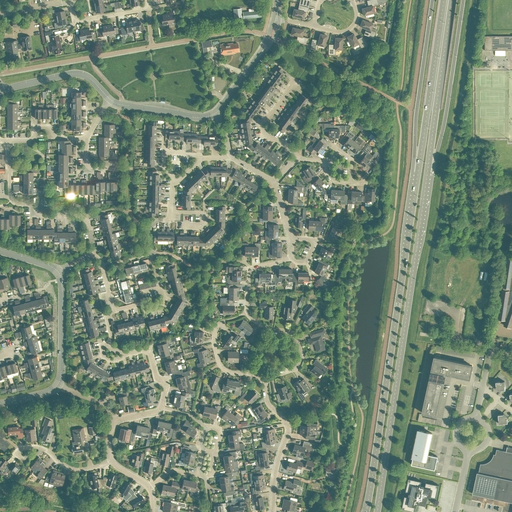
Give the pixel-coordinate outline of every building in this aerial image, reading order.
[(369,0),(367,1),(366,1),(368,7),(362,9),(363,15),(374,13),(373,6),(386,3),(385,0),(369,0)] [(309,6),(299,4),(297,10),(294,9),(292,16),(303,19),(305,12),(307,13),(309,6)] [(56,12),(57,19),(66,17),(64,11),(58,12),(58,9),(51,10),(52,13),(56,12)] [(233,9),(234,20),(242,19),(241,9),(233,9)] [(242,12),(243,19),(260,17),(260,10),(252,11),(252,10),(249,10),(250,12),(242,12)] [(169,24),(168,24),(169,26),(175,25),(175,23),(178,22),(177,16),(172,17),(171,13),(167,14),(169,24)] [(159,26),(168,24),(169,24),(167,14),(162,15),(163,19),(158,20),(159,26)] [(57,19),(57,23),(54,23),(55,29),(61,27),(61,25),(67,23),(66,17),(57,19)] [(139,20),(132,21),(134,31),(141,30),(141,32),(144,31),(143,25),(140,25),(139,20)] [(371,28),(373,24),(362,20),(360,26),(366,29),(363,35),(373,39),(375,32),(376,29),(371,28)] [(134,31),(132,21),(125,22),(126,28),(120,29),(122,35),(128,34),(127,32),(134,31)] [(112,24),(107,25),(109,35),(118,33),(117,27),(112,28),(112,24)] [(109,35),(107,25),(102,26),(103,30),(98,31),(100,37),(109,35)] [(89,28),(84,29),(86,39),(95,38),(94,31),(90,32),(89,28)] [(291,34),(297,36),(296,42),(303,44),(303,46),(309,49),(310,45),(306,44),(307,38),(302,37),(303,30),(292,28),(291,34)] [(86,39),(84,29),(79,30),(80,34),(76,35),(77,41),(86,39)] [(61,51),(62,51),(58,34),(50,36),(52,45),(48,45),(50,52),(53,51),(54,54),(61,53),(61,51)] [(310,49),(316,51),(318,45),(324,47),(327,36),(320,34),(318,41),(312,39),(310,49)] [(358,44),(361,49),(367,45),(362,36),(356,40),(353,34),(347,37),(352,47),(358,44)] [(5,42),(7,53),(9,53),(10,59),(18,57),(17,52),(19,51),(18,49),(23,48),(23,51),(32,49),(29,36),(21,37),(22,43),(18,44),(17,40),(5,42)] [(511,36),(483,36),(483,42),(485,42),(485,51),(511,50),(511,36)] [(328,54),(335,55),(335,49),(342,49),(342,38),(335,38),(335,45),(328,44),(328,54)] [(220,45),(221,55),(234,53),(234,52),(239,51),(237,44),(233,44),(232,43),(220,45)] [(278,66),(273,73),(280,79),(283,74),(281,73),(283,70),(278,66)] [(273,73),(269,78),(277,83),(278,82),(280,79),(273,73)] [(266,82),(268,84),(274,88),(276,85),(278,86),(280,84),(278,82),(277,83),(269,78),(266,82)] [(268,84),(265,88),(273,94),(273,92),(275,90),(278,92),(279,90),(277,88),(276,89),(274,88),(268,84)] [(265,88),(262,92),(269,98),(270,97),(272,94),(275,96),(276,94),(273,92),(273,94),(265,88)] [(71,92),(71,98),(81,98),(81,95),(85,95),(85,92),(85,90),(81,89),(81,92),(71,92)] [(262,92),(259,97),(266,102),(267,101),(269,99),(272,101),(273,99),(270,97),(269,98),(262,92)] [(301,95),(298,99),(306,105),(311,97),(305,93),(303,96),(301,95)] [(259,97),(256,101),(261,105),(263,107),(266,103),(268,105),(270,103),(267,101),(266,102),(259,97)] [(254,99),(250,104),(258,109),(257,110),(259,112),(260,110),(261,109),(259,108),(261,105),(256,101),(254,99)] [(298,99),(295,103),(302,109),(306,105),(298,99)] [(7,104),(7,110),(18,110),(18,108),(17,108),(17,104),(19,104),(19,105),(22,105),(22,101),(19,101),(13,101),(9,101),(9,104),(7,104)] [(295,103),(292,108),(298,112),(298,113),(299,113),(302,109),(295,103)] [(41,118),(41,104),(38,104),(38,109),(35,109),(35,108),(32,108),(32,111),(35,111),(35,118),(41,118)] [(250,104),(247,108),(255,114),(257,110),(258,109),(250,104)] [(284,110),(287,112),(287,111),(295,117),(298,113),(298,112),(292,108),(291,107),(288,110),(285,108),(284,110)] [(246,114),(244,117),(251,121),(253,119),(251,118),(255,114),(247,108),(244,113),(246,114)] [(281,115),(283,117),(284,116),(292,121),(295,117),(287,111),(287,112),(285,115),(282,113),(281,115)] [(277,119),(280,121),(281,120),(288,125),(292,121),(284,116),(283,117),(282,119),(279,117),(277,119)] [(240,123),(240,128),(250,127),(249,122),(250,122),(251,121),(244,117),(242,120),(243,122),(240,123)] [(281,120),(280,121),(278,124),(280,126),(278,128),(283,133),(288,125),(281,120)] [(147,125),(147,130),(156,131),(156,129),(156,122),(150,122),(150,125),(147,125)] [(328,138),(333,138),(334,126),(333,126),(333,122),(330,122),(330,124),(319,123),(319,125),(324,128),(324,129),(328,129),(328,138)] [(18,123),(7,123),(7,129),(15,129),(15,132),(17,132),(17,125),(18,125),(18,123)] [(334,126),(333,138),(339,138),(339,133),(345,133),(345,126),(334,126)] [(169,140),(174,140),(174,131),(165,130),(165,137),(169,137),(169,140)] [(174,140),(183,140),(183,133),(180,133),(180,131),(174,131),(174,140)] [(343,145),(349,149),(354,142),(351,140),(354,135),(349,131),(344,138),(347,140),(343,145)] [(186,143),(191,143),(192,134),(183,133),(183,140),(186,140),(186,143)] [(191,143),(200,143),(200,136),(197,136),(197,134),(192,134),(191,143)] [(203,146),(209,146),(209,136),(200,136),(200,143),(203,143),(203,146)] [(209,136),(209,146),(218,146),(218,139),(214,139),(214,137),(209,136)] [(246,146),(249,149),(254,143),(253,142),(252,142),(251,137),(242,139),(243,144),(246,144),(246,146)] [(360,150),(365,143),(360,139),(357,137),(354,142),(349,149),(354,153),(357,148),(360,150)] [(311,141),(313,142),(323,150),(326,145),(319,140),(318,141),(313,138),(311,141)] [(62,144),(62,149),(75,149),(75,147),(71,147),(71,143),(70,143),(70,140),(58,140),(58,144),(62,144)] [(323,150),(313,142),(311,146),(310,146),(307,150),(313,154),(316,151),(320,154),(323,150)] [(249,149),(256,154),(261,146),(257,143),(256,144),(254,143),(249,149)] [(363,151),(366,154),(367,152),(371,148),(367,145),(363,151)] [(256,154),(260,157),(266,149),(265,149),(261,146),(256,154)] [(265,160),(266,158),(270,153),(267,151),(269,149),(268,148),(266,147),(265,149),(266,149),(260,157),(265,160)] [(372,156),(370,158),(372,159),(374,157),(375,158),(379,151),(377,149),(372,156)] [(266,158),(271,162),(277,154),(279,152),(277,150),(275,153),(272,150),(270,153),(266,158)] [(363,167),(370,158),(372,155),(367,152),(366,154),(359,164),(363,167)] [(277,154),(271,162),(278,166),(282,161),(279,159),(281,157),(277,154)] [(154,158),(145,157),(145,163),(147,163),(147,166),(154,166),(154,158)] [(370,158),(363,167),(367,170),(373,163),(375,165),(378,161),(375,159),(374,161),(372,159),(370,158)] [(310,175),(314,173),(310,166),(303,171),(305,175),(302,177),(305,183),(312,178),(310,175)] [(210,169),(206,169),(208,176),(216,176),(216,167),(210,167),(210,169)] [(227,167),(223,167),(221,167),(221,176),(229,176),(231,170),(227,170),(227,167)] [(19,175),(19,178),(33,178),(33,173),(39,173),(39,169),(31,169),(31,172),(24,172),(24,175),(19,175)] [(200,170),(196,174),(203,181),(207,177),(208,176),(206,169),(203,172),(200,170)] [(234,172),(231,170),(229,176),(235,180),(240,172),(235,170),(234,172)] [(149,171),(149,180),(158,180),(158,179),(159,174),(156,174),(156,171),(149,171)] [(244,175),(240,172),(235,180),(240,183),(243,177),(244,178),(245,175),(246,176),(247,173),(245,172),(244,175)] [(196,174),(193,178),(199,184),(203,181),(196,174)] [(246,179),(244,178),(243,177),(240,183),(238,185),(243,188),(248,180),(249,181),(250,179),(249,178),(248,177),(246,179)] [(313,184),(316,187),(322,181),(318,177),(316,180),(314,178),(309,183),(309,189),(311,189),(311,185),(313,184)] [(193,178),(189,181),(195,188),(199,184),(193,178)] [(248,180),(243,188),(248,191),(253,183),(249,181),(248,180)] [(65,187),(65,194),(68,194),(68,190),(68,185),(68,181),(59,181),(59,187),(65,187)] [(187,187),(184,190),(190,193),(192,192),(191,192),(195,188),(189,181),(185,185),(187,187)] [(326,191),(324,189),(323,188),(326,185),(322,181),(316,187),(315,189),(315,193),(320,193),(320,194),(324,194),(324,199),(326,201),(327,201),(327,196),(327,194),(326,194),(326,191)] [(253,183),(248,191),(255,195),(259,190),(256,188),(257,186),(253,183)] [(289,189),(288,196),(297,196),(297,192),(302,193),(302,187),(295,186),(295,189),(289,189)] [(364,194),(364,196),(364,202),(369,203),(369,201),(374,201),(374,196),(377,196),(377,192),(375,192),(375,189),(368,189),(367,194),(364,194)] [(181,195),(181,200),(190,201),(190,193),(184,190),(184,195),(181,195)] [(337,199),(337,190),(331,190),(330,196),(327,196),(327,201),(326,203),(330,203),(336,203),(337,199)] [(337,190),(337,199),(340,200),(340,204),(346,204),(347,197),(343,197),(344,191),(337,190)] [(356,200),(356,192),(351,191),(350,200),(348,200),(347,204),(352,204),(352,200),(356,200)] [(364,202),(364,196),(361,196),(362,192),(356,192),(356,200),(356,203),(355,204),(356,204),(361,204),(361,202),(364,203),(364,202)] [(297,196),(288,196),(288,202),(294,202),(294,205),(301,206),(302,201),(298,200),(297,200),(297,196)] [(190,201),(181,200),(181,206),(183,206),(183,209),(190,209),(190,201)] [(263,209),(263,213),(272,213),(272,206),(266,206),(266,204),(259,204),(259,209),(263,209)] [(215,215),(225,215),(225,206),(218,206),(218,209),(215,209),(215,215)] [(158,207),(149,207),(148,215),(155,215),(155,212),(158,212),(158,208),(158,207)] [(259,222),(265,222),(265,219),(272,219),(272,213),(263,213),(263,218),(259,218),(259,222)] [(101,225),(110,223),(112,222),(110,214),(101,216),(102,219),(100,220),(101,224),(101,225)] [(9,215),(9,219),(9,225),(20,225),(20,215),(15,215),(12,215),(9,215)] [(217,223),(225,223),(225,215),(215,215),(215,221),(217,221),(217,223)] [(308,229),(314,230),(315,221),(309,220),(309,217),(306,217),(306,223),(308,223),(308,229)] [(0,218),(0,228),(9,229),(9,225),(9,219),(4,219),(1,219),(0,218)] [(315,221),(314,230),(321,230),(321,224),(324,224),(324,222),(327,222),(327,218),(319,218),(319,221),(315,221)] [(332,229),(329,236),(336,239),(340,229),(336,228),(338,224),(332,221),(329,227),(332,229)] [(269,228),(268,231),(278,231),(278,224),(271,224),(271,222),(265,222),(265,225),(265,227),(269,228)] [(214,228),(221,235),(225,231),(223,229),(224,227),(225,223),(217,223),(217,224),(217,225),(214,228)] [(70,228),(70,242),(76,242),(76,243),(80,243),(80,235),(76,235),(76,232),(73,232),(73,228),(70,228)] [(208,231),(209,233),(210,232),(217,239),(221,235),(214,228),(212,231),(210,229),(209,230),(208,231)] [(277,237),(278,231),(268,231),(265,231),(265,236),(265,239),(265,240),(266,240),(271,240),(271,237),(277,237)] [(106,242),(108,241),(108,240),(117,238),(115,232),(113,233),(106,235),(107,238),(105,239),(105,240),(106,242)] [(154,241),(163,241),(163,232),(161,232),(157,232),(157,234),(154,234),(154,241)] [(210,232),(209,233),(206,236),(213,242),(217,239),(210,232)] [(193,246),(201,246),(201,238),(198,238),(199,237),(195,236),(195,234),(194,234),(192,234),(192,236),(193,236),(193,246)] [(201,238),(201,246),(205,246),(207,244),(209,246),(213,242),(206,236),(203,239),(202,238),(201,238)] [(272,246),(272,249),(281,249),(281,243),(275,242),(275,240),(271,240),(266,240),(266,244),(269,244),(269,245),(272,246)] [(108,252),(111,252),(110,251),(119,248),(118,243),(109,245),(110,249),(107,249),(108,252)] [(245,256),(251,256),(251,247),(248,247),(248,243),(242,243),(242,249),(245,249),(245,256)] [(251,247),(251,256),(258,256),(258,250),(260,250),(260,243),(255,243),(255,247),(251,247)] [(318,255),(325,258),(327,253),(331,255),(334,249),(327,246),(325,249),(321,247),(318,255)] [(110,251),(111,252),(112,256),(114,255),(115,258),(121,257),(119,248),(110,251)] [(281,249),(272,249),(272,252),(268,252),(268,258),(275,258),(275,255),(281,256),(281,249)] [(143,264),(139,265),(141,272),(148,271),(146,265),(149,264),(148,259),(141,260),(142,263),(143,264)] [(511,260),(507,259),(503,287),(503,292),(502,291),(498,319),(506,320),(504,325),(511,328),(511,324),(511,260)] [(136,265),(132,266),(134,274),(141,272),(139,265),(138,261),(134,262),(134,265),(136,265)] [(318,262),(316,267),(324,271),(325,269),(329,270),(330,265),(323,262),(322,264),(318,262)] [(132,266),(131,263),(127,264),(128,267),(129,266),(129,267),(125,268),(127,276),(134,274),(132,266)] [(167,274),(176,272),(175,267),(172,267),(172,264),(165,266),(167,273),(167,274)] [(232,272),(232,275),(241,275),(241,270),(237,270),(237,267),(225,266),(225,272),(230,272),(231,272),(232,272)] [(324,271),(316,267),(314,272),(321,275),(320,278),(316,280),(320,286),(324,284),(322,281),(326,279),(323,275),(324,271)] [(82,270),(84,279),(93,277),(93,275),(92,271),(89,272),(88,269),(82,270)] [(281,278),(285,278),(285,269),(279,269),(278,274),(275,274),(275,278),(275,285),(277,285),(277,282),(281,282),(281,278)] [(295,282),(295,276),(295,275),(291,275),(292,269),(285,269),(285,278),(288,278),(288,282),(295,282)] [(295,276),(295,282),(295,285),(298,285),(298,284),(302,284),(302,281),(303,281),(303,272),(298,272),(298,277),(295,276)] [(3,273),(1,274),(4,287),(9,286),(7,277),(4,278),(3,273)] [(261,283),(265,283),(265,273),(259,273),(259,278),(255,277),(255,285),(261,285),(261,283)] [(268,285),(275,285),(275,278),(271,278),(271,273),(265,273),(265,283),(268,283),(268,285)] [(28,274),(23,276),(26,285),(28,284),(30,288),(34,287),(33,284),(31,284),(28,274)] [(84,279),(85,284),(94,282),(94,280),(93,278),(96,277),(96,274),(93,275),(93,277),(84,279)] [(232,275),(229,275),(229,276),(228,277),(227,277),(227,282),(228,282),(228,284),(234,284),(234,281),(241,281),(241,275),(232,275)] [(22,293),(18,277),(13,279),(13,280),(11,281),(13,288),(15,287),(15,288),(18,287),(20,294),(22,293)] [(172,284),(181,282),(180,277),(177,277),(178,277),(171,279),(172,282),(169,283),(170,284),(170,286),(173,285),(172,284)] [(121,285),(122,289),(130,287),(128,280),(125,281),(124,278),(119,279),(120,282),(117,283),(118,286),(120,286),(120,285),(121,285)] [(85,284),(87,289),(95,287),(95,286),(94,283),(98,282),(97,280),(94,280),(94,282),(85,284)] [(229,288),(229,293),(238,294),(238,288),(232,287),(232,284),(225,284),(225,288),(229,288)] [(95,287),(87,289),(88,295),(97,292),(96,288),(99,287),(98,285),(95,286),(95,287)] [(123,292),(124,296),(132,294),(130,287),(122,289),(119,290),(120,293),(122,293),(122,292),(123,292)] [(177,297),(185,295),(183,287),(174,290),(175,295),(176,295),(177,297)] [(38,293),(37,293),(41,308),(46,307),(49,306),(46,295),(43,296),(44,298),(41,299),(40,294),(38,293)] [(238,300),(238,294),(229,293),(228,297),(225,298),(220,298),(220,302),(225,302),(232,302),(232,299),(238,300)] [(124,296),(121,297),(122,300),(124,300),(124,299),(125,299),(126,303),(134,301),(132,294),(124,296)] [(29,295),(27,296),(31,311),(36,310),(33,301),(30,301),(29,295)] [(176,303),(184,308),(188,301),(186,299),(185,295),(177,297),(177,298),(178,299),(176,303)] [(283,307),(282,313),(284,314),(283,318),(290,319),(291,314),(289,314),(290,312),(294,312),(296,300),(288,299),(287,307),(283,307)] [(19,300),(17,300),(20,314),(26,312),(23,303),(20,304),(19,300)] [(222,314),(234,314),(234,306),(229,305),(229,306),(227,306),(227,302),(220,302),(220,305),(223,306),(222,314)] [(173,307),(181,312),(184,308),(176,303),(174,306),(173,307)] [(265,308),(265,319),(272,319),(272,307),(267,307),(267,304),(259,303),(259,307),(265,308)] [(306,313),(302,318),(309,324),(316,315),(310,310),(313,307),(309,304),(303,310),(306,313)] [(170,312),(178,317),(181,312),(173,307),(174,306),(172,305),(171,307),(170,306),(169,307),(172,309),(170,312)] [(166,316),(168,323),(172,322),(173,320),(176,322),(178,317),(170,312),(168,316),(167,315),(166,316)] [(137,317),(140,326),(145,325),(143,316),(138,317),(137,313),(135,314),(136,317),(137,317)] [(134,327),(140,326),(137,317),(136,317),(133,318),(132,315),(130,315),(131,319),(132,318),(132,321),(133,321),(134,327)] [(158,319),(161,328),(166,327),(165,324),(168,323),(166,316),(163,316),(163,318),(158,319)] [(86,322),(87,327),(96,325),(96,323),(95,320),(99,320),(98,317),(95,318),(95,319),(94,320),(86,322)] [(151,318),(152,321),(153,320),(155,329),(161,328),(158,319),(155,320),(154,317),(153,318),(151,318)] [(126,320),(126,322),(127,322),(130,331),(135,330),(134,327),(133,321),(132,321),(129,322),(129,319),(128,320),(126,320)] [(238,327),(247,334),(252,328),(243,321),(238,327)] [(87,327),(89,332),(98,330),(97,329),(97,326),(100,325),(99,323),(96,323),(96,325),(87,327)] [(124,333),(122,323),(117,325),(114,326),(114,329),(116,335),(124,333)] [(34,330),(32,325),(30,326),(21,328),(22,331),(17,332),(18,335),(31,331),(34,330)] [(192,331),(191,336),(203,337),(203,332),(195,331),(195,327),(188,326),(188,331),(192,331)] [(98,330),(89,332),(90,338),(99,335),(98,331),(101,330),(101,328),(97,329),(98,330)] [(311,336),(311,337),(311,338),(308,339),(309,344),(314,343),(317,351),(324,349),(320,334),(325,333),(324,329),(315,331),(316,335),(311,336)] [(33,336),(36,335),(35,330),(31,331),(18,335),(19,337),(23,336),(24,339),(27,338),(33,336)] [(231,348),(234,344),(231,342),(233,339),(236,342),(239,337),(234,333),(232,335),(228,332),(225,336),(225,337),(222,342),(225,344),(222,347),(222,348),(232,348),(231,348)] [(23,342),(24,344),(37,341),(36,335),(33,336),(27,338),(28,341),(23,342)] [(203,337),(191,336),(190,336),(189,345),(195,346),(196,342),(202,342),(203,337)] [(157,345),(158,351),(168,349),(170,348),(169,342),(176,341),(176,337),(162,341),(163,344),(157,345)] [(37,341),(24,344),(24,347),(29,345),(30,351),(26,352),(27,355),(32,353),(33,356),(38,354),(37,352),(40,351),(37,341)] [(80,349),(82,355),(91,352),(90,349),(92,348),(92,347),(92,345),(89,346),(89,347),(80,349)] [(197,352),(199,357),(208,355),(206,349),(202,350),(201,347),(193,349),(194,353),(197,352)] [(167,358),(173,357),(173,356),(172,353),(169,354),(168,349),(158,351),(160,357),(166,355),(167,358)] [(82,355),(84,363),(91,361),(91,358),(92,358),(91,352),(82,355)] [(228,361),(237,362),(237,352),(228,352),(228,361)] [(208,355),(199,357),(200,363),(197,364),(198,367),(206,365),(205,362),(209,361),(208,355)] [(24,363),(25,365),(38,362),(36,356),(28,359),(28,362),(24,363)] [(431,378),(431,381),(429,381),(422,413),(428,414),(429,415),(430,415),(435,416),(442,383),(441,383),(442,379),(443,379),(443,378),(443,377),(442,377),(443,373),(452,375),(469,379),(470,373),(472,372),(471,371),(472,366),(434,357),(432,370),(433,371),(432,373),(431,373),(430,378),(431,378)] [(11,359),(8,360),(12,373),(17,372),(15,363),(12,363),(11,359)] [(310,371),(317,377),(321,372),(323,374),(327,368),(316,360),(312,364),(315,366),(310,371)] [(85,370),(90,373),(95,365),(91,363),(92,362),(91,361),(84,363),(85,366),(87,368),(85,370)] [(139,363),(141,372),(149,370),(148,364),(144,364),(144,362),(140,363),(139,363)] [(90,373),(95,376),(100,368),(101,368),(102,366),(100,365),(99,365),(98,367),(95,365),(90,373)] [(175,375),(182,373),(182,372),(181,369),(178,370),(177,365),(166,368),(167,373),(175,371),(175,375)] [(25,376),(27,376),(41,372),(39,367),(30,369),(31,372),(27,373),(24,374),(25,376)] [(122,368),(122,370),(123,370),(126,379),(131,378),(130,375),(129,369),(125,369),(125,367),(124,367),(122,368)] [(95,376),(99,379),(104,371),(101,368),(100,368),(95,376)] [(108,380),(112,379),(110,372),(109,372),(108,373),(104,371),(99,379),(104,381),(106,379),(108,380)] [(110,372),(112,379),(114,379),(115,382),(120,380),(118,371),(113,372),(113,371),(110,372)] [(176,378),(177,383),(189,380),(187,375),(190,375),(189,371),(188,371),(182,372),(182,373),(183,376),(176,378)] [(212,386),(211,387),(213,391),(219,392),(221,385),(218,384),(216,383),(219,377),(212,375),(209,382),(210,382),(209,385),(212,386)] [(231,392),(232,389),(233,380),(227,379),(226,382),(223,381),(221,391),(227,393),(228,391),(231,392)] [(310,388),(303,379),(298,382),(297,381),(293,384),(299,392),(296,394),(301,400),(305,398),(301,393),(305,390),(306,392),(310,388)] [(189,380),(177,383),(178,388),(186,386),(187,389),(186,392),(195,394),(195,391),(191,390),(189,380)] [(232,389),(235,390),(234,394),(240,395),(242,388),(238,388),(240,382),(233,380),(232,389)] [(496,386),(495,387),(500,392),(501,390),(505,390),(504,381),(496,382),(496,386)] [(16,385),(18,390),(18,391),(25,389),(24,383),(16,385)] [(144,393),(145,396),(154,394),(153,388),(149,389),(149,386),(140,388),(141,393),(144,393)] [(277,389),(279,393),(276,394),(277,400),(280,403),(283,402),(282,399),(287,397),(287,398),(292,397),(290,392),(287,393),(285,386),(277,389)] [(130,392),(131,392),(131,389),(129,390),(129,389),(122,392),(123,396),(119,397),(120,405),(128,403),(127,398),(131,398),(130,392)] [(239,399),(241,402),(245,398),(251,403),(258,395),(253,390),(248,395),(245,392),(239,399)] [(175,393),(174,399),(184,401),(185,396),(188,396),(189,393),(182,392),(181,395),(175,393)] [(154,394),(145,396),(146,402),(143,402),(143,406),(152,404),(151,401),(156,400),(154,394)] [(184,401),(174,399),(173,405),(179,406),(178,409),(185,411),(186,408),(184,407),(185,405),(183,405),(184,401)] [(202,415),(209,416),(211,408),(204,406),(205,403),(202,402),(201,408),(204,409),(202,415)] [(254,415),(256,414),(264,409),(260,404),(256,407),(255,404),(249,408),(254,415)] [(211,408),(209,416),(215,418),(216,411),(219,412),(220,406),(217,405),(217,406),(215,406),(214,408),(211,408)] [(221,417),(227,421),(232,414),(227,410),(229,407),(226,405),(223,410),(225,412),(221,417)] [(264,409),(256,414),(258,417),(255,419),(258,423),(261,423),(264,421),(262,418),(267,415),(264,409)] [(232,414),(227,421),(232,425),(236,420),(238,421),(242,416),(237,413),(235,416),(232,414)] [(507,418),(508,417),(503,413),(502,414),(498,415),(499,424),(507,423),(507,418)] [(42,433),(44,434),(42,439),(50,442),(54,433),(51,432),(53,428),(49,427),(51,421),(45,418),(42,426),(44,426),(42,433)] [(182,425),(187,428),(185,431),(193,437),(196,431),(191,428),(193,424),(186,420),(182,425)] [(95,429),(99,429),(98,421),(94,422),(94,426),(88,427),(90,435),(96,434),(95,429)] [(156,430),(163,431),(165,422),(158,421),(157,427),(154,426),(152,435),(155,435),(156,430)] [(165,422),(163,431),(167,432),(166,436),(171,437),(173,430),(170,430),(171,424),(165,422)] [(316,431),(317,426),(317,422),(310,422),(309,426),(300,425),(300,430),(314,431),(316,431)] [(141,435),(143,427),(137,425),(136,431),(132,430),(130,441),(133,441),(133,438),(134,438),(135,436),(140,437),(141,435)] [(8,428),(8,434),(18,433),(18,438),(23,437),(22,428),(19,429),(19,426),(8,428)] [(264,432),(265,437),(275,435),(274,429),(267,430),(267,426),(257,428),(258,432),(260,431),(260,433),(264,432)] [(143,427),(141,435),(148,437),(147,441),(150,442),(152,435),(148,434),(150,428),(143,427)] [(72,447),(73,453),(83,452),(82,445),(81,445),(81,441),(85,440),(83,428),(72,430),(74,442),(72,442),(73,447),(72,447)] [(118,439),(119,439),(118,440),(119,441),(120,442),(121,442),(122,442),(124,442),(125,441),(129,442),(131,430),(128,429),(128,430),(120,428),(118,439)] [(26,431),(27,440),(35,439),(34,430),(26,431)] [(228,435),(229,442),(238,440),(237,437),(241,436),(240,430),(231,432),(231,435),(228,435)] [(314,431),(300,430),(299,435),(309,435),(308,439),(315,439),(315,435),(313,435),(314,431)] [(428,453),(429,453),(429,452),(429,451),(428,451),(432,433),(419,430),(411,464),(435,470),(438,457),(427,454),(427,453),(428,453)] [(0,447),(4,450),(9,444),(2,438),(4,435),(0,431),(0,447)] [(275,435),(265,437),(266,441),(261,442),(262,448),(270,447),(270,443),(276,442),(275,435)] [(238,440),(229,442),(230,448),(236,447),(237,450),(244,449),(243,443),(238,444),(238,440)] [(168,465),(170,456),(172,456),(174,447),(170,446),(169,445),(169,446),(167,453),(162,452),(161,455),(160,455),(158,462),(160,463),(168,465)] [(292,452),(297,454),(296,456),(295,456),(295,457),(302,459),(303,458),(301,458),(302,455),(303,455),(304,450),(312,452),(314,448),(304,445),(303,447),(294,445),(292,452)] [(194,458),(195,453),(188,451),(189,448),(183,447),(182,452),(185,453),(184,456),(194,458)] [(498,477),(493,498),(511,502),(511,511),(511,447),(507,447),(506,451),(500,478),(498,477)] [(473,494),(493,498),(498,477),(500,478),(506,451),(496,449),(495,455),(494,454),(493,455),(493,456),(492,458),(492,459),(491,460),(490,461),(489,462),(488,462),(487,463),(486,463),(485,463),(484,464),(483,464),(482,464),(480,464),(478,473),(477,472),(472,494),(473,494)] [(258,456),(259,460),(267,458),(268,457),(269,457),(268,456),(268,455),(267,454),(266,452),(261,453),(261,450),(255,451),(255,454),(256,456),(258,456)] [(223,456),(224,463),(233,461),(232,458),(235,458),(235,454),(235,451),(229,452),(229,455),(223,456)] [(138,455),(133,454),(131,465),(138,467),(139,460),(142,461),(144,454),(138,452),(138,455)] [(194,458),(184,456),(181,456),(180,461),(179,460),(178,464),(185,466),(186,462),(193,464),(194,458)] [(30,468),(34,471),(42,460),(39,457),(30,468)] [(144,471),(151,473),(153,466),(156,467),(158,459),(151,458),(150,463),(146,462),(144,471)] [(259,460),(255,460),(256,464),(257,464),(257,466),(255,467),(255,470),(263,469),(262,466),(268,465),(267,458),(259,460)] [(42,460),(34,471),(37,474),(36,475),(40,479),(47,470),(43,467),(46,463),(42,460)] [(304,468),(312,470),(312,468),(314,463),(307,460),(305,466),(304,468)] [(233,461),(224,463),(225,469),(226,472),(232,471),(238,470),(237,464),(233,465),(233,461)] [(286,470),(295,472),(297,468),(301,469),(302,463),(296,461),(295,464),(289,462),(288,465),(287,465),(286,470)] [(5,470),(8,473),(10,470),(15,474),(21,467),(15,463),(12,466),(10,464),(5,470)] [(21,472),(24,474),(30,466),(27,464),(21,472)] [(331,472),(338,474),(340,466),(332,465),(331,472)] [(49,483),(53,485),(58,471),(53,470),(51,477),(48,476),(46,477),(45,481),(49,482),(49,483)] [(58,471),(53,485),(62,487),(66,474),(58,471)] [(219,477),(220,484),(229,482),(229,479),(232,478),(231,472),(225,473),(226,476),(219,477)] [(251,483),(254,483),(264,481),(263,474),(257,475),(257,472),(249,473),(251,483)] [(103,477),(103,479),(102,486),(107,487),(108,485),(113,487),(117,476),(110,474),(109,477),(103,477)] [(102,486),(103,479),(96,479),(96,475),(89,476),(90,481),(89,482),(90,483),(91,483),(92,488),(98,486),(98,488),(102,489),(102,486)] [(409,495),(409,496),(410,496),(410,497),(404,496),(402,509),(414,511),(415,511),(416,503),(420,503),(425,505),(427,496),(436,498),(439,485),(426,482),(425,487),(424,487),(424,486),(423,486),(423,485),(422,485),(422,486),(421,486),(421,487),(420,486),(421,481),(408,478),(406,491),(411,492),(411,493),(410,493),(409,494),(409,495)] [(185,489),(188,490),(190,481),(183,479),(182,486),(179,485),(178,491),(182,492),(185,489)] [(293,493),(295,486),(299,487),(300,481),(294,479),(293,482),(285,480),(283,488),(290,490),(289,492),(293,493)] [(126,501),(127,499),(133,493),(135,492),(130,487),(131,485),(125,481),(123,485),(122,485),(122,486),(122,488),(120,491),(124,494),(122,497),(126,501)] [(190,481),(188,490),(191,490),(190,495),(197,496),(198,489),(195,488),(196,482),(190,481)] [(254,483),(255,487),(251,488),(252,494),(260,493),(259,489),(265,488),(264,481),(254,483)] [(161,493),(174,496),(175,488),(178,489),(179,483),(172,482),(171,486),(170,485),(170,486),(163,485),(161,493)] [(229,482),(220,484),(221,490),(225,489),(226,492),(234,491),(233,486),(230,486),(229,482)] [(127,499),(129,502),(131,501),(134,507),(138,505),(139,505),(140,504),(141,503),(144,501),(141,495),(138,497),(133,493),(127,499)] [(254,498),(256,509),(264,508),(262,497),(259,497),(258,494),(252,495),(252,499),(254,498)] [(239,505),(236,505),(236,511),(243,511),(243,509),(246,508),(244,500),(238,501),(239,505)] [(236,511),(236,505),(232,506),(231,502),(226,503),(227,509),(230,509),(230,511),(236,511)] [(220,505),(214,506),(215,511),(213,511),(223,511),(223,510),(226,509),(225,503),(220,503),(220,505)] [(295,511),(296,507),(282,503),(281,508),(288,509),(287,511),(297,511),(298,511),(295,511)]
